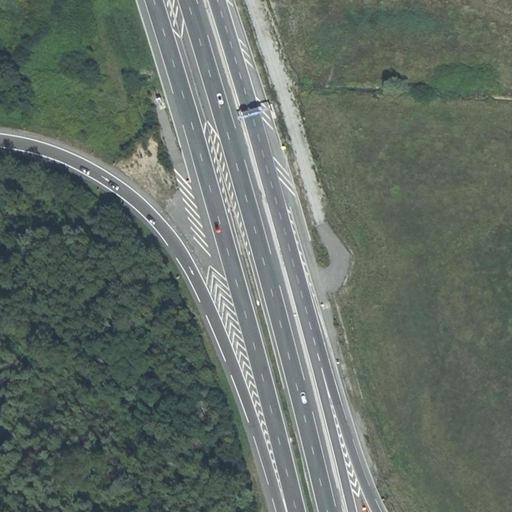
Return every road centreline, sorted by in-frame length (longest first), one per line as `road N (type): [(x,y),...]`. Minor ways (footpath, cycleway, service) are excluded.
road 1 (motorway): [(154,0),(296,511)]
road 2 (motorway): [(326,511),(187,0)]
road 3 (motorway): [(0,141),(75,163),(115,185),(185,261),(221,335),(280,511)]
road 4 (motorway): [(305,308),(217,0)]
road 5 (motorway): [(376,511),(305,308)]
road 6 (motorway): [(351,511),(305,308)]
